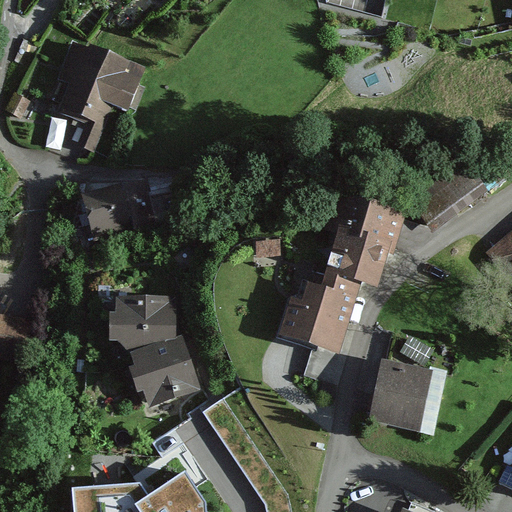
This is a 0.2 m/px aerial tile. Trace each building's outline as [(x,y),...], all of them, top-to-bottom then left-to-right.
[(76,84),(63,118),(86,126),(79,146),(95,152),(112,107),(131,114),(147,73),(76,46),(63,79),(76,84)] [(51,121),(51,149),(63,149),(64,121),(51,121)] [(430,230),(490,201),(472,164),(412,193),(430,230)] [(146,186),(85,202),(96,243),(185,219),(178,196),(151,203),(146,186)] [(329,275),(358,283),(376,288),(387,251),(391,252),(400,220),(358,208),(338,203),(336,208),(330,232),(341,235),(329,275)] [(511,242),(497,254),(511,272),(511,242)] [(324,269),(309,270),(309,286),(325,286),(324,269)] [(338,352),(358,283),(329,275),(324,295),(310,292),(305,310),(293,307),(284,337),(338,352)] [(180,304),(121,304),(116,350),(136,357),(177,345),(180,304)] [(40,326),(0,316),(0,360),(31,367),(40,326)] [(177,345),(136,357),(152,409),(203,394),(187,342),(177,345)] [(442,380),(388,370),(377,426),(431,436),(442,380)] [(218,504),(204,511),(266,511),(236,462),(204,482),(218,504)]
